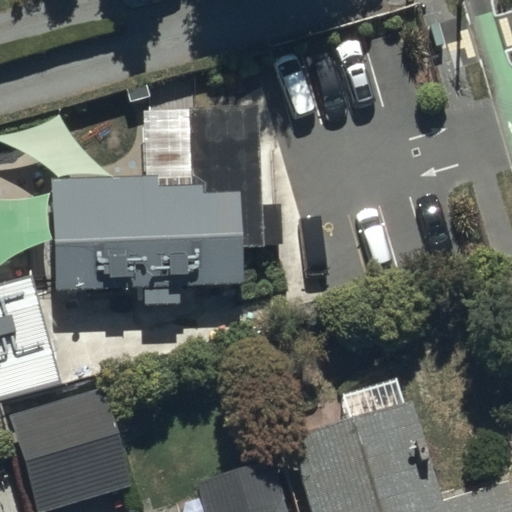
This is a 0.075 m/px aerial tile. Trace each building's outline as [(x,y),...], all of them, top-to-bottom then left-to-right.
[(157,183),(50,187),(54,301),(241,294),(239,255),(262,255),(257,115),(188,117),(191,193),(158,195),(157,183)] [(30,284),(0,291),(0,405),(57,390),(30,284)] [(347,422),(286,440),(307,511),(511,511),(511,503),(506,483),(437,503),(407,402),(401,404),(394,379),(339,395),(347,422)] [(96,390),(5,417),(34,511),(43,511),(127,486),(96,390)] [(202,511),(281,511),(267,464),(194,485),(202,511)]
